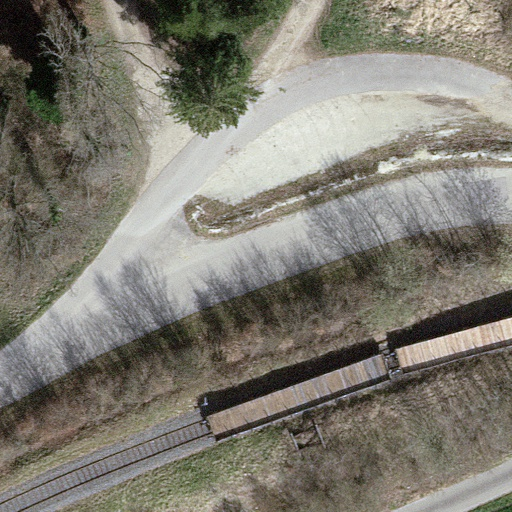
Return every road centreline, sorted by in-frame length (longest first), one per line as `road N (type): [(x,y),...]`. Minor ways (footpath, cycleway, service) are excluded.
road 1 (unclassified): [(0,377),(111,310),(387,212),(511,197)]
road 2 (track): [(111,310),(149,220),(190,162),(281,95),(367,76),(450,77),(511,107)]
road 3 (track): [(190,162),(120,0)]
